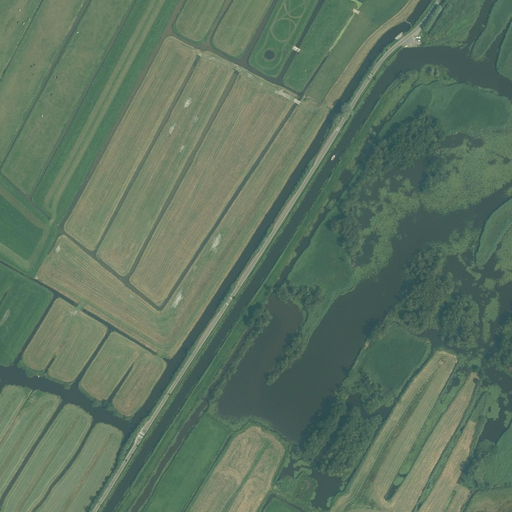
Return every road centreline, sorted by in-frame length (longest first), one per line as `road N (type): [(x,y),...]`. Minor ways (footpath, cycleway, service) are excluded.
road 1 (unclassified): [(94,511),(370,76),(439,0)]
road 2 (track): [(414,0),(376,30),(321,109),(193,52)]
